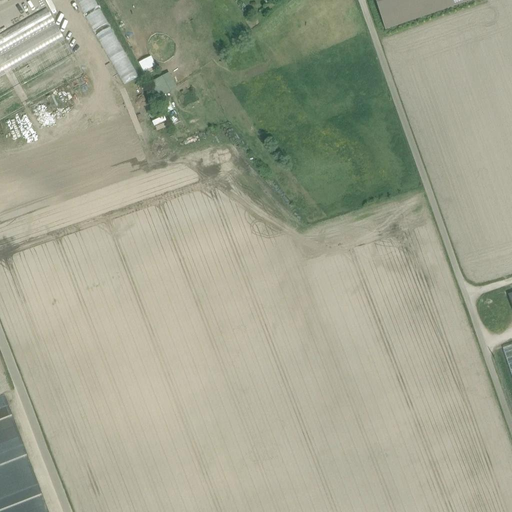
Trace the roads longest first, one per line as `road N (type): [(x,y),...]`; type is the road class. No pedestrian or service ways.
road 1 (unclassified): [(511,429),(362,0)]
road 2 (unclassified): [(66,511),(0,337)]
